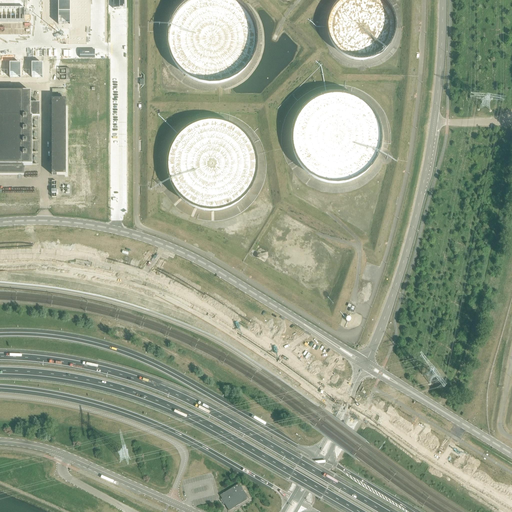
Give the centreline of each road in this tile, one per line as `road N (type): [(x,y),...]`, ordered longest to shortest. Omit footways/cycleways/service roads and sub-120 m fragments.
road 1 (motorway): [(382,511),(162,389),(67,362),(0,357)]
road 2 (unclassified): [(364,364),(154,241),(62,221),(0,222)]
road 3 (motorway): [(0,370),(85,379),(166,405),(357,511)]
road 4 (unclassified): [(364,364),(407,251),(427,165),(441,0)]
road 5 (motorway): [(316,454),(133,356),(52,336),(0,334)]
road 6 (motorway): [(0,386),(122,410),(291,497)]
road 7 (unclassified): [(169,501),(185,457),(172,441),(86,409),(0,395)]
road 8 (unclassified): [(169,501),(52,450),(0,442)]
road 9 (unclassified): [(511,454),(395,382)]
